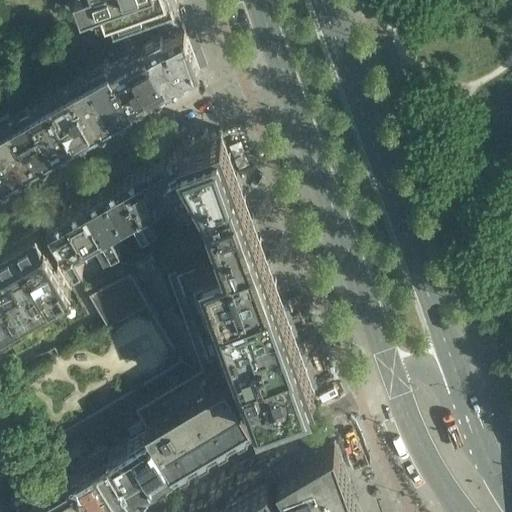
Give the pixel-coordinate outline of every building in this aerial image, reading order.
[(86,0),(91,13),(126,0),(86,0)] [(149,12),(176,2),(175,0),(126,0),(91,13),(97,31),(149,12)] [(193,50),(178,9),(155,21),(163,36),(186,75),(200,67),(193,50)] [(186,75),(163,36),(146,46),(168,85),(186,75)] [(168,85),(146,46),(145,45),(128,55),(151,95),(168,85)] [(151,95),(128,55),(111,64),(134,105),(151,95)] [(134,105),(111,64),(109,62),(90,73),(115,116),(134,105)] [(115,116),(90,73),(71,84),(95,127),(115,116)] [(95,127),(71,84),(51,95),(76,138),(95,127)] [(76,138),(51,95),(32,107),(56,149),(76,138)] [(56,149),(32,107),(12,118),(37,160),(56,149)] [(37,160),(12,118),(0,124),(0,141),(17,172),(37,160)] [(159,246),(202,365),(135,405),(149,429),(174,470),(295,398),(292,394),(315,385),(221,128),(208,132),(206,128),(180,142),(199,174),(205,185),(206,185),(216,213),(159,246)] [(0,181),(17,172),(0,141),(0,181)] [(199,174),(180,142),(162,153),(189,202),(193,199),(195,193),(188,181),(199,174)] [(189,202),(162,153),(143,164),(161,196),(167,207),(178,200),(181,206),(189,202)] [(161,196),(143,164),(124,175),(152,223),(160,219),(150,202),(161,196)] [(152,223),(124,175),(105,186),(123,218),(134,212),(144,228),(152,223)] [(123,218),(105,186),(86,196),(114,245),(122,240),(112,224),(123,218)] [(114,245),(86,196),(67,207),(85,239),(96,233),(106,250),(114,245)] [(95,256),(67,207),(47,219),(75,267),(95,256)] [(0,362),(1,361),(46,437),(156,372),(167,366),(183,356),(131,268),(90,291),(76,295),(58,306),(52,295),(70,284),(70,285),(71,284),(71,282),(70,282),(55,257),(37,226),(38,226),(37,224),(35,225),(36,225),(0,245),(0,362)] [(171,373),(167,366),(156,372),(160,379),(171,373)] [(174,470),(149,429),(131,440),(155,481),(174,470)] [(361,511),(335,439),(278,473),(300,511),(361,511)] [(155,481),(131,440),(112,451),(137,492),(155,481)] [(137,492),(112,451),(94,462),(118,503),(118,504),(137,492)] [(103,511),(118,503),(94,462),(75,473),(98,511),(103,511)] [(98,511),(75,473),(56,485),(72,511),(98,511)] [(286,511),(285,509),(280,500),(268,480),(268,479),(252,488),(210,511),(286,511)] [(72,511),(56,485),(38,496),(47,511),(72,511)] [(47,511),(38,496),(20,507),(22,510),(22,511),(47,511)]
